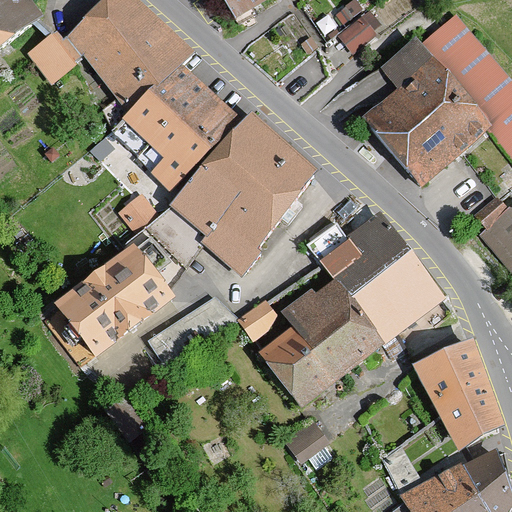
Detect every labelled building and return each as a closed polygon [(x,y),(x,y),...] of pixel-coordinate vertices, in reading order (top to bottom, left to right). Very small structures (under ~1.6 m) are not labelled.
[(0,0),(0,57),(46,23),(28,0),(0,0)] [(102,129),(114,140),(186,71),(196,62),(136,0),(116,0),(68,46),(64,42),(59,46),(54,42),(30,64),(51,86),(78,60),(124,108),(102,129)] [(223,0),(254,44),(276,28),(270,20),(296,0),(223,0)] [(401,16),(387,2),(355,35),(369,48),(401,16)] [(499,138),(511,153),(511,81),(457,18),(387,77),(400,92),(366,121),(431,197),(499,138)] [(243,127),(186,71),(114,140),(172,199),(243,127)] [(322,178),(255,121),(172,218),(154,238),(193,277),(211,254),(247,285),(265,265),(258,259),(292,220),(297,224),(304,216),(295,209),(322,178)] [(511,274),(511,212),(509,214),(497,199),(475,217),(487,231),(480,237),(511,274)] [(339,227),(312,247),(341,286),(391,351),(450,306),(383,218),(351,243),(339,227)] [(154,240),(135,252),(55,315),(96,367),(176,304),(172,298),(192,277),(154,240)] [(391,351),(341,286),(320,302),(316,297),(286,320),(297,335),(263,362),(306,417),(391,351)] [(233,325),(216,302),(150,350),(167,373),(233,325)] [(276,317),(267,306),(241,327),(255,345),(274,330),(276,317)] [(469,340),(414,364),(446,436),(452,434),(458,448),(501,428),(469,340)] [(301,462),(325,444),(313,428),(289,447),(301,462)] [(506,511),(511,504),(511,493),(496,450),(426,481),(403,443),(383,459),(405,494),(416,511),(506,511)]
